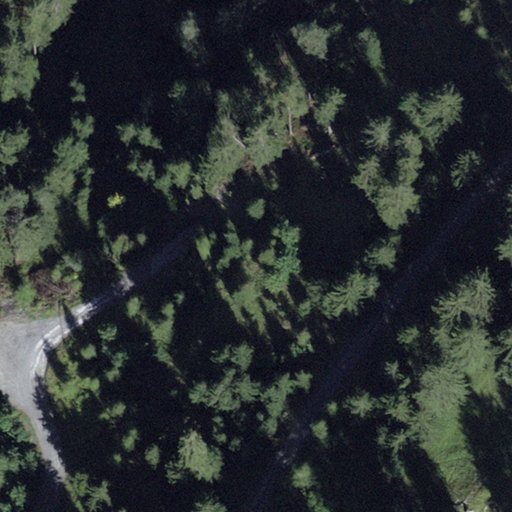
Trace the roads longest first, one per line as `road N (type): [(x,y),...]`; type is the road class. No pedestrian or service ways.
road 1 (track): [(43,511),(52,501),(53,463),(27,377),(40,342),(198,219),(198,164),(354,0)]
road 2 (track): [(511,161),(356,345),(252,511)]
